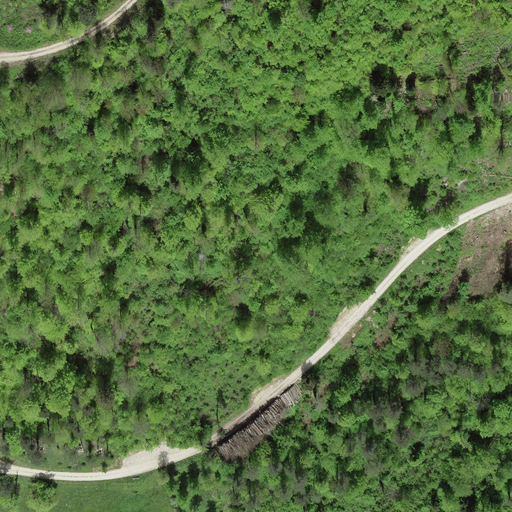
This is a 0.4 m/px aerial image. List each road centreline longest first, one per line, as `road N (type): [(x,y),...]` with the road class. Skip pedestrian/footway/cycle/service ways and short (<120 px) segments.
road 1 (track): [(0,467),(88,476),(184,455),(286,387),(411,255),(446,228),(511,198)]
road 2 (track): [(134,0),(81,40),(0,59)]
